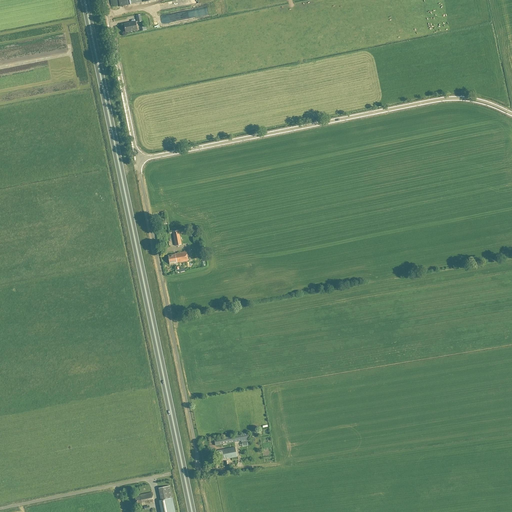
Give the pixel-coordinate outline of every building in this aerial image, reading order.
[(135,22),(124,24),(125,32),(137,30),(135,22)] [(173,231),(175,246),(181,245),(178,230),(173,231)] [(175,254),(168,255),(169,264),(176,263),(177,263),(188,261),(186,251),(175,253),(175,254)] [(249,441),(247,434),(214,440),(215,446),(241,441),(241,442),(249,441)] [(234,447),(217,451),(219,459),(224,458),(225,459),(236,457),(234,447)] [(159,488),(161,501),(164,500),(166,510),(174,509),(172,499),(170,486),(159,488)] [(135,496),(137,506),(154,502),(152,493),(135,496)]
